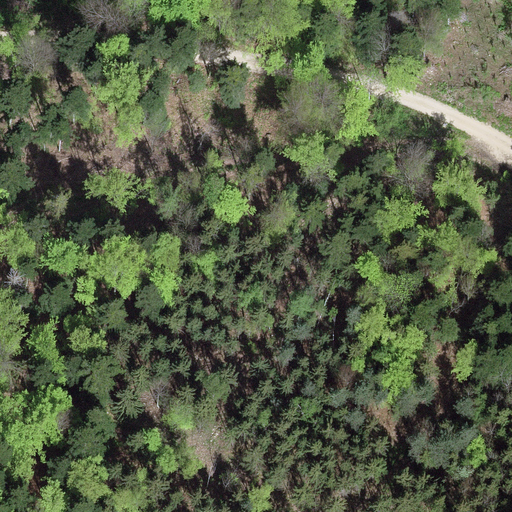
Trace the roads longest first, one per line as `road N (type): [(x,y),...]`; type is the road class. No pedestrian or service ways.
road 1 (track): [(0,38),(141,43),(298,69),(373,86),(511,145)]
road 2 (track): [(0,226),(145,178),(475,129)]
